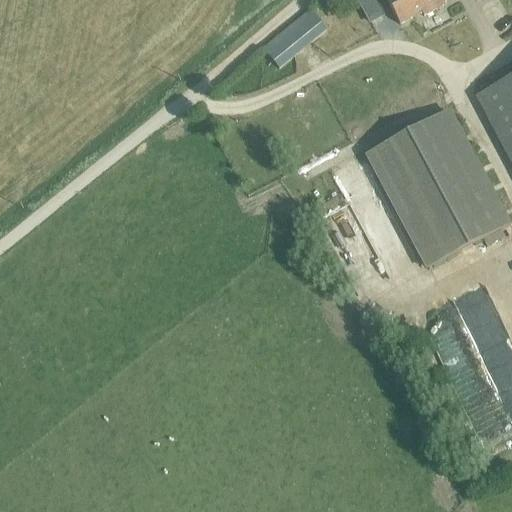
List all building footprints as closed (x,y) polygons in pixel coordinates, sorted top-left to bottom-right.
[(386,18),(376,0),(356,0),(370,26),(386,18)] [(474,0),(476,3),(481,0),(387,0),(401,27),(423,15),(425,19),(446,7),(442,0),(474,0)] [(264,51),(282,69),(328,32),(312,12),(264,51)] [(511,79),(477,98),(511,164),(511,79)] [(367,158),(428,272),(511,227),(511,225),(451,111),(367,158)] [(344,196),(312,213),(317,221),(349,204),(344,196)] [(329,243),(308,255),(318,271),(325,267),(326,269),(340,261),(329,243)] [(470,286),(437,300),(467,369),(456,374),(446,352),(433,358),(439,370),(434,372),(450,408),(508,383),(508,384),(511,382),(511,317),(493,273),(469,284),(470,286)] [(413,319),(393,330),(402,348),(422,338),(413,319)]
